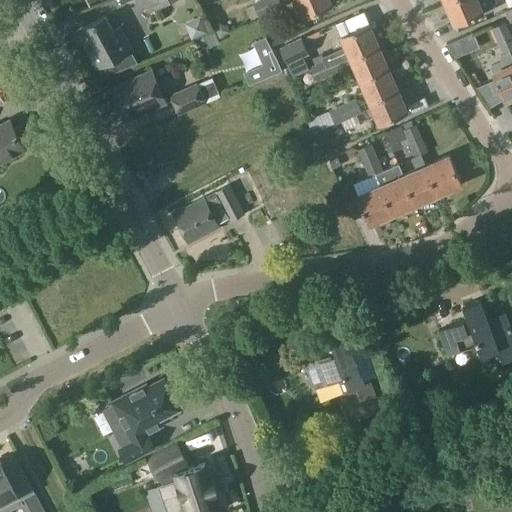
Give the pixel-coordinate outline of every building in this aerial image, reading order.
[(261,0),(254,3),(260,18),(274,12),(268,0),(261,0)] [(268,0),(274,12),(287,6),(283,0),(268,0)] [(328,0),(297,0),(304,15),(330,4),(328,0)] [(446,0),(456,22),(506,1),(505,0),(446,0)] [(112,30),(104,15),(77,30),(86,47),(88,50),(91,52),(92,53),(99,66),(103,64),(108,74),(115,70),(117,73),(138,62),(119,26),(112,30)] [(511,36),(506,21),(499,24),(504,37),(510,51),(511,53),(511,55),(511,36)] [(378,45),(368,24),(342,35),(347,48),(335,54),(336,56),(311,68),(314,73),(378,45)] [(504,99),(511,95),(511,55),(511,53),(510,51),(504,37),(499,24),(493,27),(505,54),(502,55),(504,60),(491,66),(504,99)] [(131,31),(139,50),(149,45),(142,27),(131,31)] [(287,63),(309,53),(301,37),(279,47),(287,63)] [(387,66),(378,45),(314,73),(318,82),(344,70),(345,72),(356,67),(361,78),(387,66)] [(249,85),(268,76),(263,64),(243,72),(249,85)] [(370,99),(396,87),(387,66),(361,78),(370,99)] [(151,69),(111,86),(124,119),(164,102),(151,69)] [(179,114),(205,102),(197,83),(170,94),(179,114)] [(396,87),(370,99),(379,120),(405,109),(396,87)] [(295,96),(271,108),(278,122),(302,109),(295,96)] [(425,97),(409,104),(414,114),(430,107),(425,97)] [(358,99),(344,105),(350,118),(364,112),(358,99)] [(177,137),(163,145),(177,171),(216,149),(209,137),(223,129),(209,103),(170,124),(177,137)] [(344,105),(330,111),(336,124),(350,118),(344,105)] [(0,159),(23,148),(8,120),(0,123),(0,159)] [(404,131),(410,144),(423,138),(417,125),(404,131)] [(314,134),(290,146),(296,159),(320,147),(314,134)] [(423,138),(410,144),(415,155),(422,153),(428,148),(423,138)] [(360,166),(364,164),(377,158),(371,143),(353,151),(360,166)] [(426,164),(438,192),(461,182),(449,154),(426,164)] [(364,164),(369,176),(375,173),(381,169),(377,158),(364,164)] [(376,174),(380,184),(392,212),(415,202),(403,174),(399,164),(376,174)] [(415,202),(438,192),(426,164),(403,174),(415,202)] [(204,197),(174,212),(188,242),(218,226),(217,223),(228,218),(230,221),(261,205),(245,175),(214,190),(214,191),(204,197)] [(369,222),(392,212),(380,184),(357,194),(369,222)] [(462,305),(468,319),(438,329),(447,354),(477,343),(481,355),(497,350),(502,363),(511,358),(511,333),(504,313),(486,319),(479,299),(462,305)] [(270,326),(232,341),(240,364),(279,350),(270,326)] [(369,378),(376,375),(362,338),(360,338),(362,342),(352,345),(346,332),(329,338),(334,351),(305,362),(315,386),(338,378),(354,418),(380,408),(369,378)] [(125,395),(126,398),(114,405),(125,426),(114,432),(122,446),(118,448),(126,462),(154,447),(146,432),(150,430),(146,423),(179,407),(164,378),(147,387),(145,384),(125,395)] [(176,443),(148,458),(159,478),(159,477),(163,484),(161,484),(168,504),(170,511),(216,511),(220,511),(215,493),(217,492),(213,480),(211,481),(205,463),(189,468),(186,463),(187,463),(176,443)] [(0,462),(0,511),(4,511),(21,503),(19,499),(33,492),(19,466),(6,473),(0,462)]
